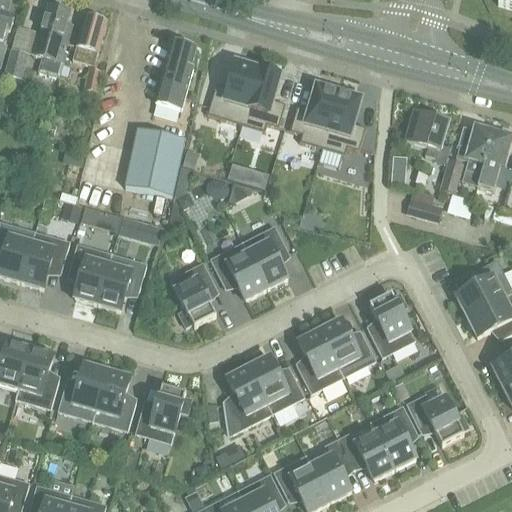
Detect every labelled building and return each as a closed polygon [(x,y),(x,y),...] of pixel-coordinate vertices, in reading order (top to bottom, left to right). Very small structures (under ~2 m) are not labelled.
[(0,0),(0,58),(7,34),(10,35),(14,21),(7,18),(12,0),(0,0)] [(511,0),(500,0),(498,8),(511,12),(511,0)] [(43,88),(57,92),(66,56),(59,54),(60,48),(61,48),(70,17),(48,10),(35,59),(54,65),(50,78),(46,76),(43,88)] [(73,65),(94,71),(107,27),(85,21),(73,65)] [(172,46),(155,107),(181,115),(193,73),(190,72),(195,53),(172,46)] [(4,79),(16,82),(23,57),(11,54),(4,79)] [(244,121),(258,72),(235,65),(228,91),(216,88),(209,111),(244,121)] [(281,79),(258,72),(244,121),(278,131),(285,108),(274,105),(281,79)] [(85,94),(97,96),(101,76),(89,74),(85,94)] [(324,145),(339,96),(316,89),(308,115),(297,111),(290,135),(324,145)] [(339,96),(324,145),(359,155),(366,132),(354,128),(362,103),(339,96)] [(425,161),(433,163),(436,154),(440,155),(448,125),(413,115),(405,145),(427,152),(425,161)] [(137,132),(123,191),(136,194),(134,203),(164,210),(166,200),(172,202),(185,143),(137,132)] [(480,179),(492,138),(476,134),(468,162),(465,175),(480,179)] [(480,179),(496,184),(490,207),(502,211),(511,174),(500,171),(508,143),(492,138),(480,179)] [(62,166),(82,170),(85,155),(66,151),(62,166)] [(463,168),(448,164),(440,194),(454,198),(463,168)] [(226,186),(213,183),(207,186),(205,194),(210,199),(221,203),(228,199),(229,192),(226,186)] [(441,212),(429,209),(432,200),(414,195),(407,218),(437,226),(441,212)] [(173,206),(168,230),(169,232),(185,225),(175,206),(173,206)] [(81,211),(65,207),(61,221),(77,225),(81,211)] [(81,225),(93,229),(97,214),(85,211),(81,225)] [(0,281),(20,288),(35,236),(34,237),(0,227),(0,258),(4,260),(0,273),(0,281)] [(163,233),(152,230),(147,246),(159,249),(163,233)] [(242,247),(267,295),(288,284),(278,264),(289,258),(275,231),(243,248),(242,246),(242,247)] [(35,236),(20,288),(43,294),(49,273),(61,277),(70,247),(35,238),(36,236),(35,236)] [(267,295),(242,247),(241,247),(242,248),(210,265),(224,292),(236,286),(246,306),(267,295)] [(97,310),(112,258),(111,259),(77,249),(68,279),(81,282),(74,303),(97,310)] [(112,258),(97,310),(120,316),(126,295),(138,299),(147,270),(112,260),(113,258),(112,258)] [(466,322),(511,297),(511,296),(496,265),(469,279),(475,290),(455,300),(466,322)] [(204,268),(170,285),(185,314),(178,318),(185,332),(192,328),(194,332),(216,321),(206,301),(217,295),(204,268)] [(511,297),(466,322),(477,343),(496,332),(502,344),(511,338),(511,297)] [(379,329),(368,335),(382,362),(415,345),(400,316),(407,312),(400,298),(393,301),(391,298),(369,309),(379,329)] [(319,335),(344,383),(344,381),(376,365),(362,338),(350,344),(340,324),(319,335)] [(343,383),(344,383),(319,335),(298,346),(308,365),(297,371),(311,398),(343,382),(343,383)] [(15,405),(30,353),(8,346),(2,368),(0,367),(0,388),(18,394),(15,405)] [(503,393),(511,387),(511,346),(506,350),(511,362),(492,372),(503,393)] [(30,353),(15,405),(16,405),(17,404),(51,413),(59,384),(47,381),(53,359),(30,353)] [(269,361),(248,372),(273,420),(273,419),(272,418),(304,402),(290,375),(279,380),(269,361)] [(399,366),(384,374),(391,386),(405,379),(399,366)] [(92,427),(107,375),(85,368),(79,390),(66,386),(58,415),(92,425),(92,427)] [(272,420),(273,420),(248,372),(227,382),(237,402),(226,408),(239,435),(271,418),(272,420)] [(107,375),(92,427),(93,427),(93,426),(128,436),(136,406),(124,403),(130,382),(107,375)] [(511,387),(503,393),(511,411),(511,387)] [(144,408),(135,438),(171,448),(180,416),(188,418),(192,403),(184,401),(186,397),(162,391),(156,412),(144,408)] [(426,400),(407,410),(420,437),(432,431),(442,451),(464,439),(462,436),(469,432),(462,418),(455,422),(444,401),(430,408),(426,400)] [(370,427),(395,475),(416,464),(406,444),(417,438),(403,411),(371,428),(371,426),(370,427)] [(339,445),(352,472),(364,466),(374,486),(395,475),(370,427),(375,437),(356,447),(351,438),(339,445)] [(306,459),(305,460),(330,508),(351,497),(341,478),(352,472),(339,445),(326,451),(330,460),(311,470),(306,459)] [(140,458),(129,455),(124,473),(134,475),(140,458)] [(322,511),(330,508),(305,460),(306,462),(274,478),(288,505),(299,499),(305,511),(322,511)] [(0,511),(22,511),(29,489),(0,480),(0,511)] [(238,494),(237,495),(246,511),(274,511),(284,507),(271,480),(239,496),(238,494)] [(67,511),(72,499),(71,499),(71,500),(36,491),(30,511),(67,511)] [(246,511),(237,495),(242,505),(228,511),(221,511),(218,506),(207,511),(246,511)] [(72,499),(67,511),(105,511),(106,511),(72,501),(72,499)]
